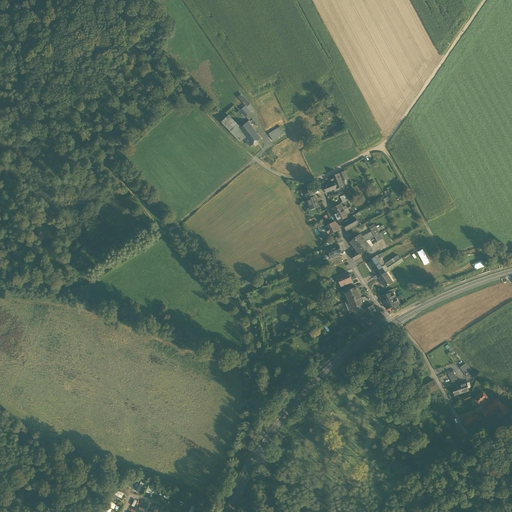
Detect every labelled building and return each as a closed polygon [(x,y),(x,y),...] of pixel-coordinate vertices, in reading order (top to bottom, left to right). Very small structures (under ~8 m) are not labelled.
[(237,97),(243,103),(247,107),(249,105),(240,95),(237,97)] [(247,107),(243,103),(237,109),(239,111),(245,117),(251,111),(247,107)] [(231,119),(239,111),(237,109),(234,105),(225,113),(227,116),(228,115),(231,119)] [(228,115),(227,116),(220,122),(230,132),(237,125),(231,119),(228,115)] [(248,122),(240,128),(237,130),(244,138),(249,146),(260,138),(255,132),(248,122)] [(239,142),(244,138),(237,130),(240,128),(237,125),(230,132),(239,142)] [(268,134),(273,141),(281,136),(279,134),(276,129),(268,134)] [(339,174),(342,181),(349,178),(345,172),(339,174)] [(323,187),(326,193),(334,190),(337,189),(343,186),(344,186),(342,181),(339,174),(332,177),(332,178),(331,178),(332,181),(333,181),(334,183),(323,187)] [(302,196),(306,194),(305,193),(302,194),(301,191),(308,188),(309,189),(310,191),(312,190),(311,188),(308,187),(300,190),(302,196)] [(306,194),(308,200),(315,197),(313,190),(312,190),(310,191),(309,189),(308,188),(301,191),(302,194),(305,193),(306,194)] [(319,206),(315,197),(308,200),(310,205),(310,206),(315,208),(319,206)] [(332,209),(335,215),(344,210),(343,207),(341,204),(332,209)] [(347,215),(344,210),(335,215),(336,216),(338,221),(348,216),(347,215)] [(344,225),(347,230),(352,228),(358,224),(355,218),(344,225)] [(327,231),(329,234),(337,231),(339,229),(335,222),(333,223),(332,223),(333,225),(326,228),(326,229),(327,231)] [(372,231),(375,237),(380,233),(379,232),(377,229),(377,228),(372,231)] [(372,231),(362,237),(366,241),(369,240),(375,237),(372,231)] [(375,237),(377,242),(383,239),(380,233),(375,237)] [(355,249),(356,249),(361,244),(366,241),(362,237),(360,234),(355,238),(356,240),(351,243),(355,249)] [(366,241),(361,244),(366,250),(367,249),(370,253),(373,251),(370,246),(366,241)] [(364,252),(366,250),(361,244),(356,249),(357,250),(356,251),(357,253),(358,252),(360,255),(364,252)] [(328,251),(330,256),(339,253),(342,252),(339,246),(328,251)] [(361,256),(360,255),(358,252),(357,253),(352,256),(353,259),(354,260),(361,256)] [(342,261),(340,256),(339,253),(330,256),(332,259),(334,258),(336,264),(342,261)] [(375,257),(382,268),(383,267),(386,265),(385,264),(380,256),(379,258),(377,256),(375,257)] [(368,262),(375,272),(382,268),(375,257),(368,262)] [(400,260),(397,262),(394,264),(387,268),(384,270),(386,273),(389,271),(403,261),(401,259),(400,260)] [(399,270),(396,266),(382,275),(383,276),(380,278),(379,277),(372,282),(379,292),(386,287),(385,286),(388,284),(389,285),(396,281),(392,275),(399,270)] [(338,277),(341,286),(352,281),(349,273),(345,275),(338,277)] [(353,289),(345,292),(349,300),(360,296),(361,295),(358,289),(356,288),(353,289)] [(381,298),(384,303),(396,298),(393,293),(393,292),(388,295),(381,298)] [(349,300),(348,301),(351,309),(358,306),(361,305),(360,301),(361,299),(360,296),(349,300)] [(398,303),(396,298),(384,303),(386,309),(393,306),(398,304),(398,303)] [(359,309),(362,313),(365,311),(370,308),(369,305),(364,307),(359,309)] [(363,325),(365,329),(381,320),(374,306),(371,308),(370,308),(365,311),(368,316),(366,317),(366,318),(361,321),(363,324),(362,324),(363,325)] [(342,334),(340,331),(335,334),(340,342),(345,339),(342,334)] [(470,373),(471,374),(474,372),(466,363),(464,365),(466,368),(470,373)] [(423,387),(427,394),(434,391),(439,388),(434,381),(423,387)] [(467,383),(459,385),(462,393),(469,391),(467,383)] [(455,396),(462,393),(459,385),(452,388),(455,396)] [(474,399),(480,406),(489,398),(482,391),(474,399)] [(500,414),(507,409),(498,398),(491,403),(498,411),(500,414)] [(481,411),(488,419),(498,411),(491,403),(481,411)] [(476,413),(470,418),(474,423),(480,418),(476,413)] [(474,423),(470,418),(470,417),(463,422),(467,428),(474,423)] [(146,491),(152,494),(155,488),(148,485),(146,491)]
